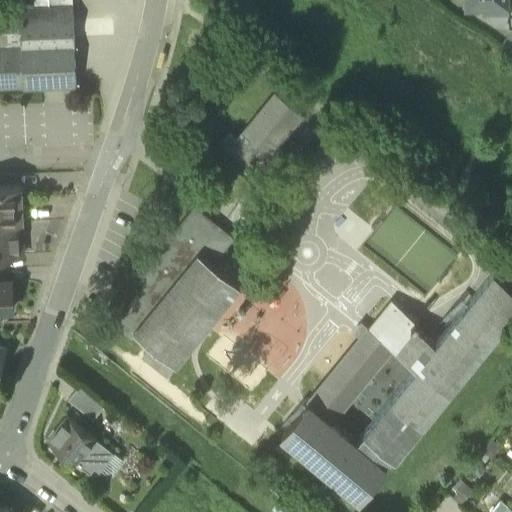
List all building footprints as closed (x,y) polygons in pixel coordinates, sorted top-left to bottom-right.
[(464,0),(465,8),(476,7),(483,7),(483,11),(508,10),(509,10),(508,0),(464,0)] [(72,5),(0,8),(0,89),(76,85),(72,5)] [(508,10),(483,11),(483,7),(476,7),(477,15),(496,26),(502,27),(508,27),(508,10)] [(251,39),(241,32),(239,34),(248,42),(251,39)] [(276,93),(240,140),(251,149),(256,142),(273,155),(304,114),(276,93)] [(240,140),(232,135),(224,146),(243,160),(251,149),(240,140)] [(0,187),(0,205),(20,205),(19,187),(0,187)] [(20,205),(0,205),(0,223),(21,223),(20,205)] [(235,237),(196,205),(136,276),(145,283),(112,322),(129,336),(133,331),(131,330),(199,250),(214,263),(235,237)] [(21,223),(0,223),(0,258),(22,257),(21,223)] [(199,250),(131,330),(133,331),(150,346),(173,365),(174,366),(241,286),(214,263),(199,250)] [(391,300),(310,401),(333,421),(334,421),(392,348),(417,367),(448,392),(511,312),(511,283),(494,269),(436,342),(415,325),(419,320),(415,317),(415,318),(391,300)] [(0,282),(0,312),(12,312),(10,282),(0,282)] [(173,365),(150,346),(142,356),(165,375),(173,365)] [(417,367),(390,400),(422,425),(448,392),(417,367)] [(104,407),(79,387),(68,400),(93,420),(104,407)] [(390,400),(364,433),(392,456),(395,459),(422,425),(390,400)] [(333,421),(310,401),(307,405),(331,424),(333,421)] [(331,424),(307,405),(281,437),(360,501),(386,469),(384,467),(356,444),(331,424)] [(96,438),(68,416),(48,441),(76,463),(96,438)] [(392,456),(364,433),(356,444),(384,467),(392,456)] [(96,438),(76,463),(89,472),(94,465),(107,476),(121,459),(96,438)] [(511,511),(511,507),(501,499),(491,511),(511,511)]
